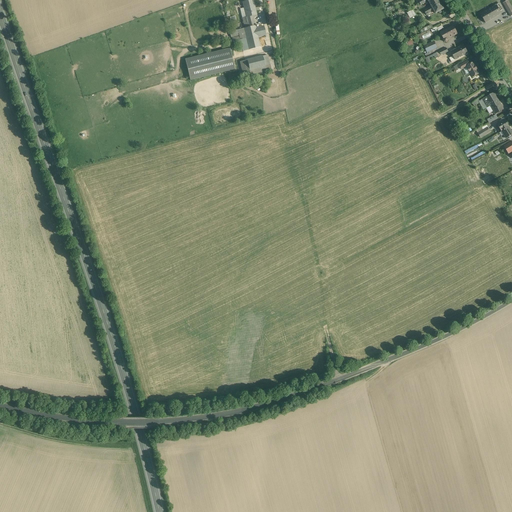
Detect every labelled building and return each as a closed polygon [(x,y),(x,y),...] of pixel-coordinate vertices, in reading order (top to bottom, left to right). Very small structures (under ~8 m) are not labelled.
[(252,0),(250,0),(243,2),(244,8),(240,9),(244,25),(249,24),(250,27),(255,26),(252,16),(256,15),(252,0)] [(436,0),(430,4),(432,6),(433,9),(441,4),(439,1),(441,1),(441,0),(436,0)] [(511,10),(511,8),(508,0),(503,3),(508,13),(511,10)] [(441,4),(433,9),(434,11),(436,14),(439,12),(440,14),(442,13),(441,11),(444,9),(441,4)] [(496,5),(480,14),(485,23),(501,14),(496,5)] [(432,6),(424,11),(425,13),(426,15),(434,11),(433,9),(432,6)] [(250,27),(244,28),(248,43),(249,50),(260,47),(258,37),(256,28),(255,26),(250,27)] [(256,28),(258,37),(266,35),(264,26),(256,28)] [(453,26),(440,33),(444,39),(444,41),(445,42),(446,42),(447,42),(448,40),(447,39),(457,34),(453,26)] [(240,36),(236,37),(232,38),(234,46),(241,44),(248,43),(244,28),(239,30),(240,36)] [(434,42),(429,44),(432,50),(437,48),(434,42)] [(463,45),(451,52),(454,56),(456,60),(468,53),(463,45)] [(230,48),(185,59),(190,80),(235,69),(230,48)] [(268,55),(263,56),(266,71),(271,70),(268,55)] [(263,56),(247,60),(251,75),(266,71),(263,56)] [(247,60),(241,62),(245,79),(251,78),(251,75),(247,60)] [(467,61),(459,66),(462,69),(467,67),(467,66),(469,65),(467,61)] [(469,65),(467,66),(467,67),(471,74),(470,75),(471,76),(473,77),(479,74),(473,63),(469,65)] [(494,93),(486,98),(489,104),(488,105),(489,107),(490,106),(499,101),(494,93)] [(499,101),(490,106),(495,114),(504,109),(499,101)] [(496,115),(488,119),(489,123),(498,119),(496,115)] [(509,127),(505,120),(497,125),(501,132),(502,131),(509,127)] [(511,131),(509,127),(502,131),(506,138),(511,134),(511,131)] [(474,162),(478,170),(484,167),(480,159),(474,162)] [(485,185),(492,179),(489,174),(481,179),(485,185)]
